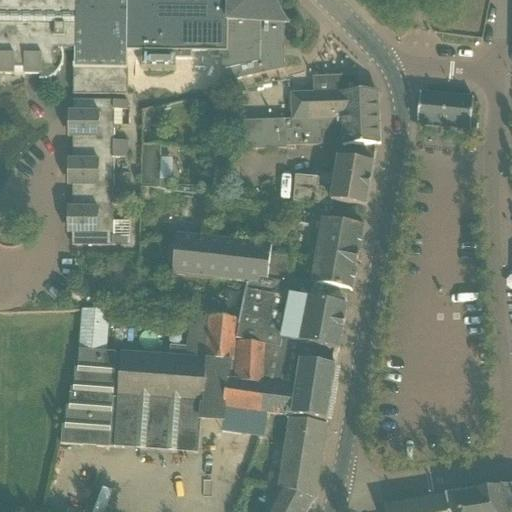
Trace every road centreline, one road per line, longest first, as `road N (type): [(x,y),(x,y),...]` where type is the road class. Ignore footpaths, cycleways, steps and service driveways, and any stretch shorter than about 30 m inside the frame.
road 1 (tertiary): [(338,486),(399,142),(395,78)]
road 2 (unclassified): [(505,381),(490,168),(498,74)]
road 3 (tertiary): [(338,486),(370,492),(511,469)]
